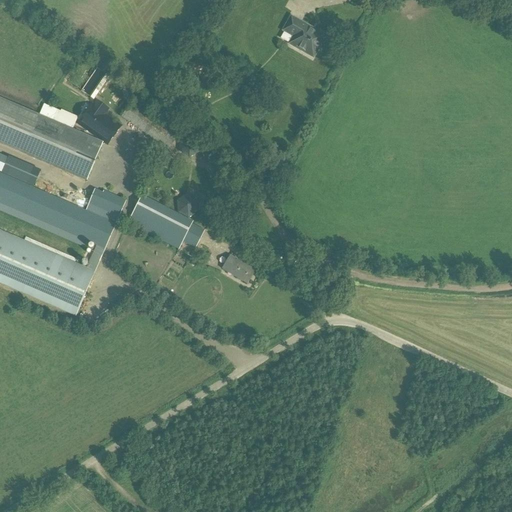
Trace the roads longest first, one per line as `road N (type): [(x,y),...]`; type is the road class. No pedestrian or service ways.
road 1 (unclassified): [(333,317),(12,511)]
road 2 (unclassified): [(511,395),(333,317)]
road 3 (unclassified): [(333,317),(327,308),(348,271),(275,221),(248,183)]
road 4 (track): [(348,271),(453,287),(511,286)]
